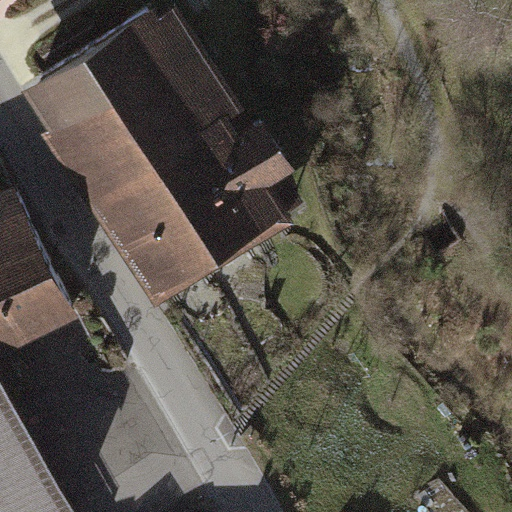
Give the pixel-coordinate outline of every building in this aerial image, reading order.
[(244,96),(179,0),(171,0),(47,84),(110,177),(96,186),(160,281),(225,238),(166,150),(219,114),(244,96)] [(166,150),(225,238),(282,200),(263,171),(293,151),(265,108),(231,131),(219,114),(166,150)] [(0,259),(47,234),(25,192),(0,205),(0,259)] [(0,367),(93,317),(47,234),(0,259),(0,367)] [(0,511),(77,511),(0,369),(0,511)]
